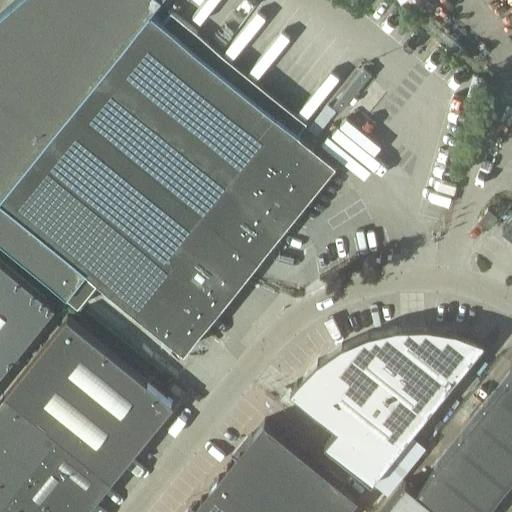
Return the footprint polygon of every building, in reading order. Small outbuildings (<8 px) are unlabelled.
[(15,0),(0,13),(0,240),(66,294),(80,305),(98,284),(99,282),(85,271),(88,269),(185,348),(206,322),(245,275),(296,211),(297,211),(315,188),(335,164),(337,162),(299,131),(308,120),(173,10),(163,23),(150,12),(159,0),(15,0)] [(489,209),(479,219),(490,227),(499,216),(489,209)] [(511,216),(503,227),(511,234),(511,216)] [(0,371),(55,304),(47,298),(0,259),(0,371)] [(68,315),(0,398),(0,511),(82,511),(112,475),(172,399),(68,315)] [(325,442),(372,480),(485,340),(484,339),(483,341),(457,331),(457,329),(456,331),(428,326),(428,324),(427,324),(427,326),(398,327),(399,326),(398,325),(397,327),(370,333),(370,332),(369,332),(370,333),(344,345),(343,343),(342,344),(343,345),(320,361),(318,360),(319,361),(299,382),(297,381),(291,388),(338,426),(325,442)] [(511,371),(416,489),(443,511),(484,511),(511,478),(511,371)] [(345,511),(359,495),(265,419),(251,435),(254,438),(221,478),(218,476),(209,487),(212,489),(193,511),(345,511)] [(405,481),(379,511),(443,511),(416,489),(405,481)]
